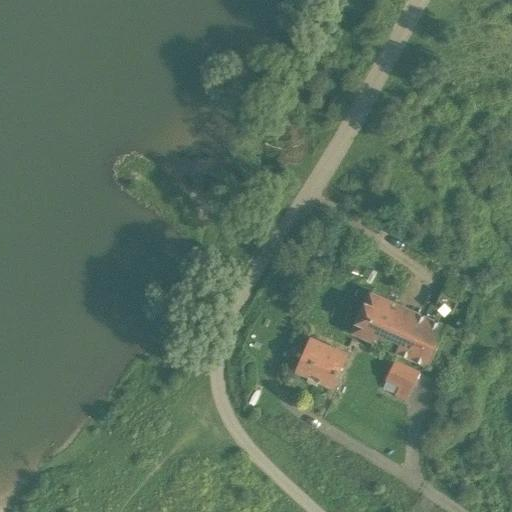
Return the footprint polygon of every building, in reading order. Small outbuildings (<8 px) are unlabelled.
[(369,290),(352,331),(429,365),(446,324),(369,290)] [(451,309),(455,297),(439,293),(436,304),(451,309)] [(455,329),(464,333),(468,322),(460,319),(455,329)] [(333,385),(347,352),(311,337),(297,369),(333,385)] [(396,360),(387,378),(382,388),(394,394),(394,395),(404,400),(419,371),(396,360)]
